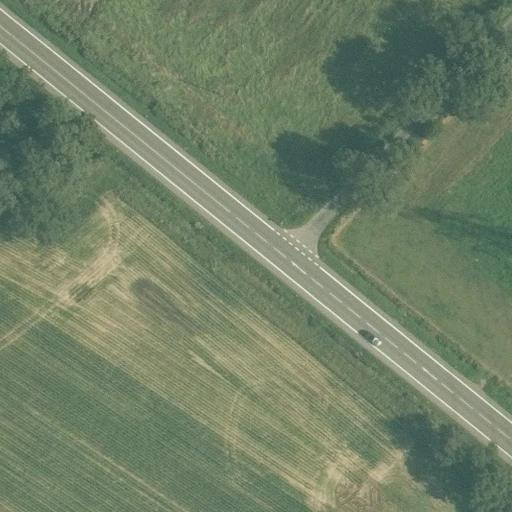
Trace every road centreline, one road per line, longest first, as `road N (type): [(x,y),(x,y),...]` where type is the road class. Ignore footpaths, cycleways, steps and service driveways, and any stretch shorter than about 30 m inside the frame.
road 1 (secondary): [(0,26),(285,259)]
road 2 (unclassified): [(285,259),(511,25)]
road 3 (secondary): [(285,259),(511,441)]
